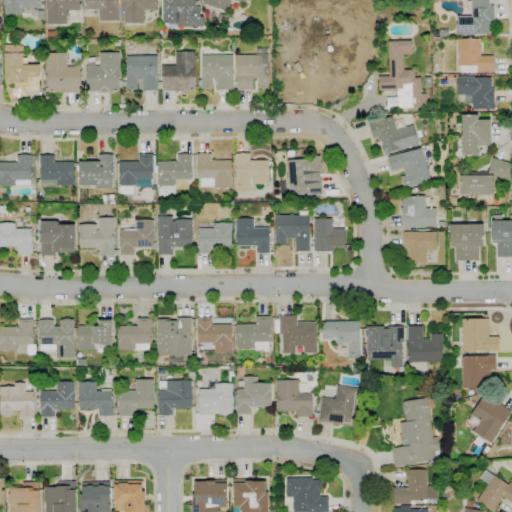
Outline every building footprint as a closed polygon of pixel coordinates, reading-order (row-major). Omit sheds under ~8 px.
[(22,14),(5,14),(5,0),(38,0),(38,8),(22,8),(22,14)] [(66,24),(47,24),(46,0),(80,0),(80,10),(66,11),(66,12),(68,12),(68,16),(66,16),(66,24)] [(99,21),(99,9),(86,9),(86,0),(121,0),(121,3),(118,3),(118,21),(99,21)] [(143,24),(124,24),(124,0),(157,0),(157,10),(143,10),(143,24)] [(176,27),(176,24),(168,24),(168,22),(162,22),(162,15),(162,0),(196,0),(196,7),(200,7),(200,17),(203,17),(205,27),(176,27)] [(230,0),(226,12),(202,3),(203,0),(245,0),(244,3),(234,0),(230,0)] [(457,35),(456,16),(471,16),(470,0),(489,0),(489,6),(494,5),(494,23),(491,23),(491,34),(457,35)] [(320,13),(341,14),(342,2),(320,1),(320,13)] [(223,21),(218,19),(220,13),(226,15),(223,21)] [(317,45),(353,46),(354,23),(342,23),(342,18),(328,18),(328,31),(318,30),(317,45)] [(477,73),(460,73),(460,66),(458,66),(458,39),(479,39),(479,47),(480,47),(480,56),(493,56),(493,72),(477,72),(477,73)] [(379,91),(378,76),(389,76),(388,41),(411,41),(412,55),(403,55),(403,70),(414,70),(414,78),(420,78),(420,94),(427,94),(427,108),(397,109),(387,109),(387,97),(386,97),(385,91),(379,91)] [(195,92),(182,92),(182,91),(161,91),(161,66),(175,66),(175,52),(195,52),(195,92)] [(57,93),(47,93),(47,54),(67,53),(67,67),(79,67),(80,93),(68,93),(57,93)] [(85,92),(85,66),(85,58),(97,58),(97,53),(119,53),(119,67),(118,67),(119,81),(121,81),(121,88),(119,88),(119,92),(85,92)] [(39,90),(26,90),(26,86),(14,86),(14,83),(5,83),(5,54),(23,54),(23,65),(39,65),(39,90)] [(237,90),(236,55),(268,54),(268,89),(258,89),(258,79),(252,79),(253,90),(237,90)] [(233,90),(217,90),(217,79),(212,79),(212,89),(201,89),(201,55),(233,55),(233,90)] [(158,91),(142,91),(142,80),(137,80),(137,90),(126,90),(126,87),(122,87),(122,82),(126,82),(126,78),(126,56),(157,56),(157,79),(158,79),(158,91)] [(471,110),(471,95),(457,95),(457,77),(474,77),(474,78),(491,78),(491,89),(493,89),(494,110),(471,110)] [(461,115),(477,115),(477,120),(489,120),(490,135),(490,146),(479,146),(479,155),(477,155),(477,157),(462,157),(461,115)] [(384,154),(379,137),(372,139),(368,123),(392,116),(396,130),(398,129),(396,122),(401,120),(404,128),(413,125),(418,144),(384,154)] [(403,189),(399,178),(405,176),(403,168),(390,172),(386,158),(421,148),(430,181),(403,189)] [(95,188),(95,186),(79,186),(79,162),(98,162),(97,155),(113,154),(113,163),(112,163),(112,179),(111,179),(111,188),(95,188)] [(136,186),(118,186),(118,177),(119,177),(119,162),(138,162),(138,154),(153,154),(153,163),(152,163),(152,179),(136,180),(136,186)] [(187,190),(175,190),(175,186),(157,186),(157,162),(176,162),(176,154),(191,154),(191,162),(191,180),(187,180),(187,190)] [(231,188),(214,188),(214,187),(201,187),(200,179),(196,179),(196,163),(196,154),(211,154),(211,161),(230,161),(230,177),(231,177),(231,188)] [(250,192),(235,193),(234,154),(249,154),(249,160),(268,160),(269,184),(252,184),(251,179),(250,179),(250,192)] [(15,186),(0,186),(0,162),(17,162),(17,155),(31,155),(31,163),(30,163),(31,180),(30,180),(30,185),(15,185),(15,186)] [(57,186),(57,185),(40,186),(40,165),(34,166),(34,160),(39,160),(39,155),(54,155),(54,162),(74,162),(74,186),(57,186)] [(306,196),(306,194),(288,195),(286,160),(306,159),(306,157),(320,156),(320,163),(321,163),(322,175),(319,175),(320,179),(321,179),(322,195),(306,196)] [(493,180),(493,195),(460,195),(459,176),(461,176),(461,173),(488,173),(492,158),(511,164),(511,173),(509,182),(497,178),(496,181),(493,180)] [(103,206),(102,195),(113,195),(114,205),(103,206)] [(403,200),(403,197),(425,196),(425,209),(435,209),(436,227),(402,228),(402,214),(401,214),(401,208),(402,208),(402,206),(401,206),(401,201),(403,200)] [(172,255),(157,255),(157,217),(158,217),(158,206),(166,206),(166,217),(172,216),(172,221),(173,221),(173,220),(192,220),(192,231),(191,231),(191,247),(172,247),(172,255)] [(309,252),(295,252),(295,238),(287,238),(287,244),(275,244),(275,216),(298,216),(298,211),(309,211),(309,252)] [(511,258),(496,258),(496,243),(491,243),(491,221),(494,221),(494,215),(501,215),(501,221),(509,221),(509,215),(511,215),(511,258)] [(113,255),(99,255),(99,249),(78,249),(79,224),(96,225),(96,230),(98,230),(98,217),(113,218),(113,246),(113,255)] [(269,253),(256,253),(256,246),(236,246),(235,219),(253,219),(253,228),(269,228),(269,253)] [(333,252),(313,252),(313,219),(332,219),(332,229),(345,229),(345,247),(333,247),(333,252)] [(119,255),(119,230),(136,229),(136,220),(154,220),(154,232),(153,232),(153,247),(133,248),(134,255),(119,255)] [(55,256),(40,256),(40,241),(41,241),(41,233),(40,233),(40,222),(56,222),(58,223),(59,225),(75,225),(75,234),(74,234),(74,252),(55,252),(55,256)] [(198,254),(197,228),(198,228),(198,222),(214,222),(214,223),(232,223),(232,230),(231,230),(231,247),(212,247),(212,254),(198,254)] [(32,254),(18,254),(18,247),(0,247),(0,223),(15,223),(15,229),(31,228),(31,245),(32,245),(32,254)] [(455,261),(455,247),(450,247),(449,225),(483,224),(483,247),(478,247),(479,261),(455,261)] [(426,264),(409,264),(409,252),(403,252),(403,232),(417,232),(436,232),(436,250),(426,250),(426,264)] [(253,350),(253,348),(236,348),(236,325),(255,324),(255,316),(270,316),(270,326),(270,342),(270,345),(271,348),(271,350),(269,351),(268,352),(266,352),(264,351),(263,351),(262,350),(260,350),(258,351),(256,351),(254,350),(253,350)] [(303,354),(303,347),(295,347),(295,354),(282,354),(282,335),(279,335),(279,333),(274,333),(274,320),(279,320),(279,316),(297,316),(297,323),(314,322),(314,325),(316,325),(316,354),(303,354)] [(214,353),(214,343),(197,343),(197,317),(212,317),(212,325),(231,324),(231,340),(232,340),(232,353),(214,353)] [(149,350),(117,350),(117,326),(137,326),(137,318),(151,318),(151,344),(149,344),(149,350)] [(181,357),(174,357),(169,357),(169,356),(157,356),(157,354),(156,320),(170,320),(170,321),(176,321),(176,318),(191,318),(191,327),(191,356),(181,356),(181,357)] [(16,345),(17,350),(0,350),(0,327),(18,327),(18,319),(33,319),(33,329),(32,329),(32,345),(16,345)] [(70,320),(73,320),(74,358),(56,359),(56,351),(39,351),(38,320),(53,320),(53,327),(60,327),(60,320),(63,320),(64,319),(69,319),(70,320)] [(499,352),(489,352),(489,351),(462,352),(461,319),(488,319),(488,337),(499,337),(499,352)] [(77,350),(77,326),(98,326),(98,320),(111,320),(112,346),(96,346),(96,350),(77,350)] [(360,358),(348,358),(348,343),(334,344),(334,340),(321,340),(321,322),(359,321),(360,358)] [(402,368),(389,368),(389,360),(367,361),(367,337),(365,337),(365,331),(367,331),(366,327),(384,327),(384,329),(387,329),(387,327),(403,326),(404,342),(402,342),(402,368)] [(423,366),(411,367),(411,363),(407,363),(407,327),(422,326),(422,339),(430,339),(430,334),(442,334),(442,362),(423,363),(423,366)] [(488,389),(461,389),(461,356),(487,356),(487,355),(495,355),(496,370),(490,370),(490,378),(488,378),(488,389)] [(311,386),(303,379),(310,371),(317,377),(316,394),(312,394),(311,386)] [(251,415),(237,415),(236,389),(243,389),(243,387),(237,387),(237,381),(243,381),(243,377),(256,377),(256,383),(271,383),(271,407),(251,407),(251,415)] [(133,416),(119,417),(119,391),(135,391),(135,379),(153,379),(154,409),(133,409),(133,416)] [(312,393),(312,417),(296,417),(296,411),(276,412),(276,410),(276,380),(298,380),(298,394),(312,393)] [(157,416),(157,406),(157,391),(159,391),(159,384),(166,383),(166,381),(192,381),(192,382),(193,382),(193,387),(192,387),(192,393),(191,393),(191,408),(172,408),(172,415),(157,416)] [(40,417),(39,392),(56,392),(56,382),(74,382),(74,394),(74,410),(54,410),(54,417),(40,417)] [(98,416),(98,409),(79,409),(78,382),(96,382),(96,391),(112,391),(112,408),(113,408),(113,416),(98,416)] [(10,415),(9,416),(3,417),(2,415),(0,415),(0,387),(14,387),(14,383),(25,383),(25,392),(29,392),(29,391),(33,391),(33,409),(34,409),(34,418),(20,418),(20,410),(13,410),(13,415),(10,415)] [(228,415),(227,416),(223,416),(222,415),(217,415),(217,408),(213,408),(213,415),(198,415),(198,390),(214,390),(214,384),(233,384),(233,392),(232,392),(232,405),(232,415),(228,415)] [(353,426),(318,422),(322,398),(335,399),(337,386),(358,388),(354,414),(358,414),(357,424),(353,424),(353,426)] [(491,444),(472,431),(476,426),(467,420),(471,415),(470,415),(484,394),(511,412),(499,431),(491,444)] [(394,468),(391,449),(409,446),(409,445),(402,446),(402,445),(401,445),(399,435),(401,435),(399,423),(406,422),(405,415),(403,415),(401,403),(403,403),(403,402),(427,398),(429,413),(432,437),(437,437),(439,451),(434,452),(436,460),(415,463),(415,464),(394,468)] [(410,504),(393,504),(393,488),(407,488),(407,478),(406,478),(406,470),(426,470),(427,486),(437,486),(437,499),(426,499),(426,501),(410,501),(410,504)] [(492,511),(476,501),(487,485),(478,478),(484,470),(493,476),(507,485),(509,483),(511,485),(511,503),(502,497),(497,504),(499,505),(494,511),(493,511),(492,511)] [(328,511),(293,511),(293,497),(287,497),(286,478),(312,478),(312,480),(322,480),(322,491),(320,491),(320,497),(328,497),(328,511)] [(232,511),(232,480),(265,479),(266,484),(265,484),(265,493),(268,493),(268,511),(232,511)] [(192,511),(192,494),(194,494),(194,482),(195,482),(195,480),(227,480),(227,486),(226,486),(226,511),(192,511)] [(10,511),(10,502),(9,502),(9,485),(22,485),(22,482),(41,482),(41,511),(10,511)] [(46,511),(46,502),(44,502),(44,486),(58,486),(58,482),(77,482),(77,511),(46,511)] [(80,511),(80,494),(83,494),(83,486),(88,486),(88,483),(94,483),(94,486),(99,486),(99,484),(105,484),(105,486),(111,485),(111,511),(80,511)] [(125,511),(114,511),(114,484),(119,484),(119,483),(128,483),(128,484),(142,484),(142,491),(145,491),(145,511),(125,511)]
